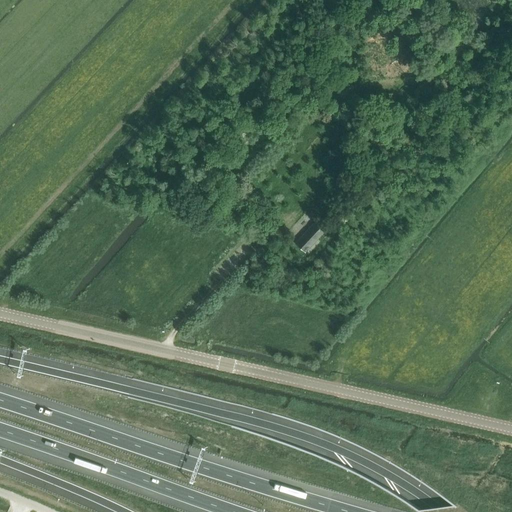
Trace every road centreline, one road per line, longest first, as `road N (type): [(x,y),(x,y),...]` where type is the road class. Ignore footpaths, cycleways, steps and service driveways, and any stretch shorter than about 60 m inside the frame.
road 1 (unclassified): [(511,429),(0,315)]
road 2 (motorway): [(441,511),(388,476),(276,426),(0,357)]
road 3 (motorway): [(348,511),(0,400)]
road 4 (motorway): [(0,431),(237,511)]
road 5 (motorway): [(0,459),(124,511)]
